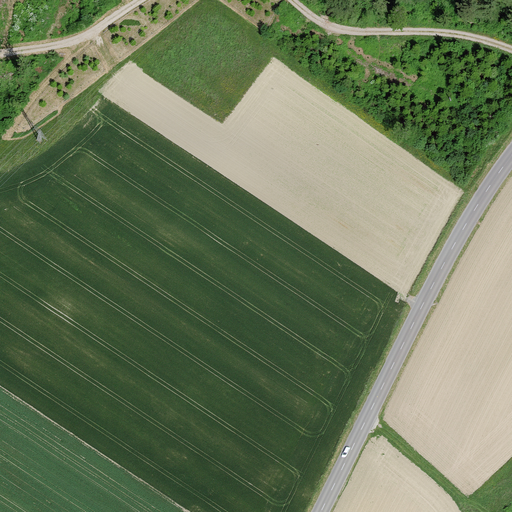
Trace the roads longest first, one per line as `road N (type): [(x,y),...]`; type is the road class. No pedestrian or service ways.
road 1 (secondary): [(511,158),(442,269),(321,511)]
road 2 (track): [(291,0),(339,28),(439,30),(511,49)]
road 3 (track): [(0,54),(74,40),(138,0)]
road 4 (track): [(2,140),(74,40)]
